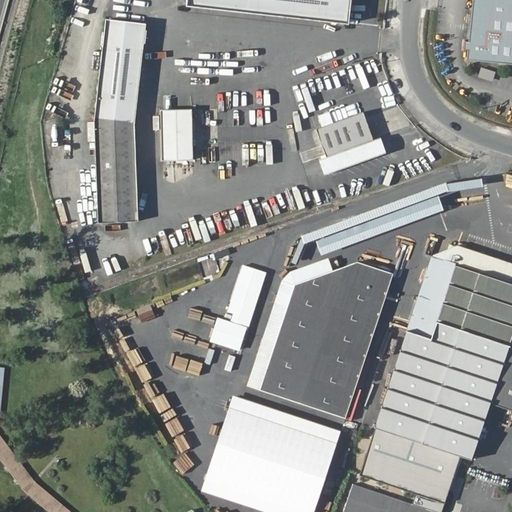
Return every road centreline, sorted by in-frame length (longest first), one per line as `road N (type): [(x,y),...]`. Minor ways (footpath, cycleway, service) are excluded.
road 1 (unknown): [(490,160),(237,248),(208,292),(156,319),(143,356),(184,445)]
road 2 (unknown): [(496,225),(275,273),(214,436)]
road 3 (unknown): [(108,0),(87,86),(84,216),(88,229),(108,239),(172,223)]
road 4 (unknown): [(176,15),(154,138),(172,223)]
road 5 (residential): [(412,0),(412,68),(430,100),(463,131),(511,146)]
road 6 (unknown): [(299,184),(353,175),(463,131)]
road 7 (unknown): [(299,184),(294,31)]
road 8 (unknown): [(452,0),(450,71),(463,86),(511,102)]
road 9 (unknown): [(172,223),(299,184)]
